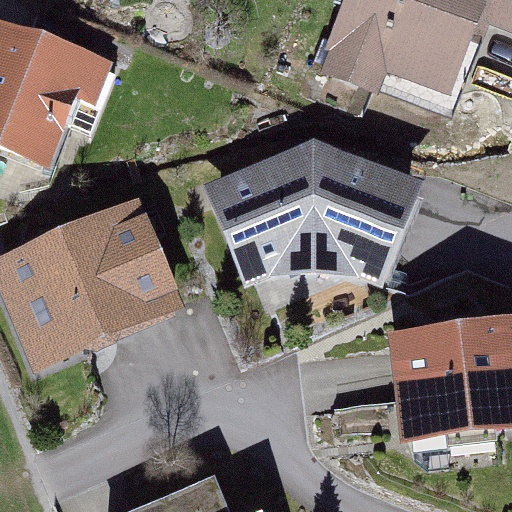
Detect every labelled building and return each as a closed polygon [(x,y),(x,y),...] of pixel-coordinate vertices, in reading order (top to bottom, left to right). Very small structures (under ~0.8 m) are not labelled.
[(511,0),(345,0),(322,71),(454,116),(484,26),(511,35),(511,0)] [(104,63),(0,22),(0,148),(61,172),(104,63)] [(314,154),(204,200),(243,298),(384,290),(427,199),(314,154)] [(153,205),(0,266),(0,272),(40,372),(195,310),(153,205)] [(511,333),(394,349),(407,451),(511,437),(511,333)] [(239,511),(223,477),(145,511),(239,511)]
